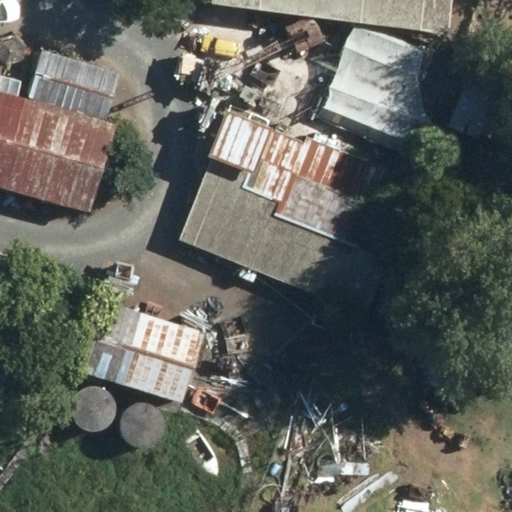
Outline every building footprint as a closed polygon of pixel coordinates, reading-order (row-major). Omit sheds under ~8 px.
[(253,0),(454,24),(456,0),(253,0)] [(454,122),(486,134),(511,71),(511,67),(480,56),(454,122)] [(0,178),(94,206),(120,121),(74,107),(85,72),(35,57),(23,96),(0,88),(0,178)] [(430,115),(331,75),(312,123),(410,163),(430,115)] [(280,209),(365,241),(395,164),(314,132),(311,138),(232,108),(216,147),(265,166),(257,185),(285,196),(280,209)] [(83,363),(192,397),(214,327),(106,292),(83,363)] [(369,335),(394,338),(398,310),(373,307),(369,335)]
